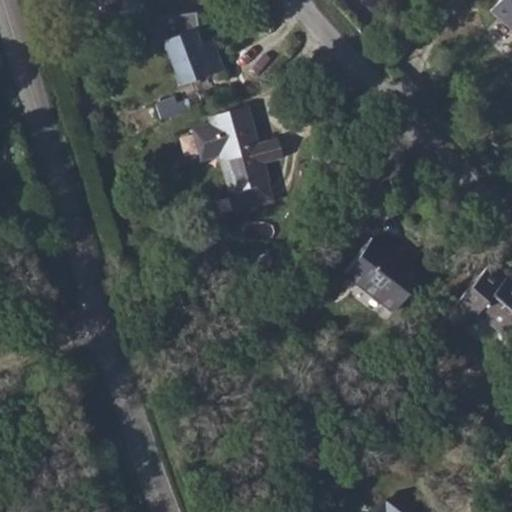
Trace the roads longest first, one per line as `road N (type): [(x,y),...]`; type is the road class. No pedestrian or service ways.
road 1 (tertiary): [(3,0),(167,511)]
road 2 (unclassified): [(511,214),(301,0)]
